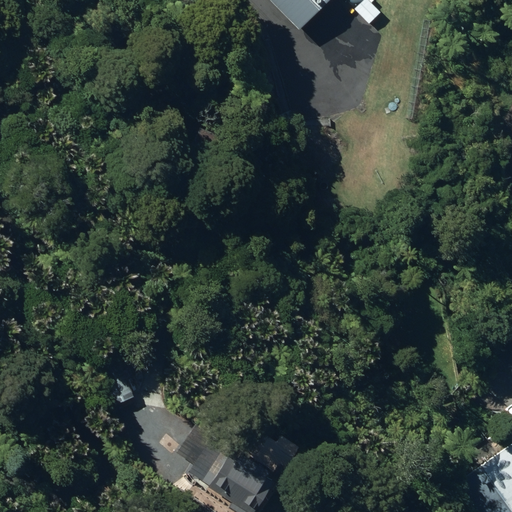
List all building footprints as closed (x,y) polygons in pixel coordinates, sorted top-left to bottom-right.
[(271,0),(295,24),(319,0),(271,0)] [(359,0),(354,6),(368,20),(379,9),(370,0),(359,0)] [(95,387),(103,402),(127,390),(120,375),(95,387)] [(238,496),(257,507),(283,462),(218,425),(195,465),(240,491),(238,496)] [(511,511),(511,442),(464,478),(489,511),(511,511)]
